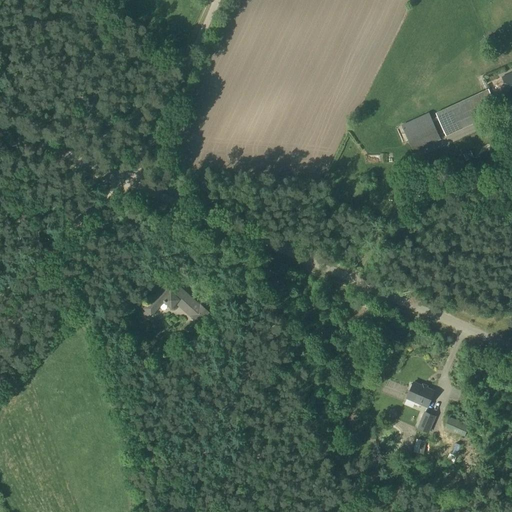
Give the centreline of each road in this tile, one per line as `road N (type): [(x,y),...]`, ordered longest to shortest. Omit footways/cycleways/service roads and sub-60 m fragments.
road 1 (unclassified): [(511,348),(125,180)]
road 2 (unclassified): [(125,180),(145,157),(217,0)]
road 3 (track): [(0,293),(118,188)]
road 4 (unclassified): [(125,180),(0,128)]
